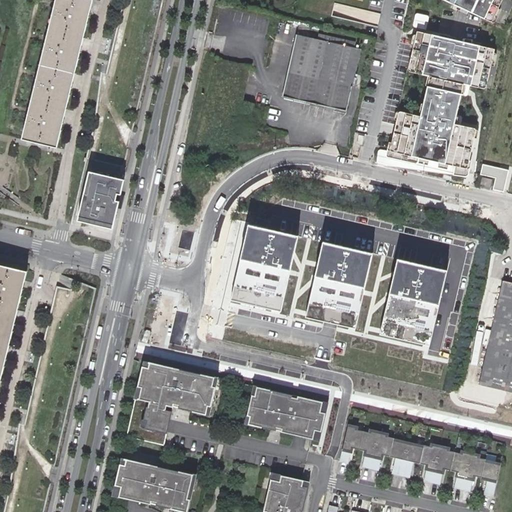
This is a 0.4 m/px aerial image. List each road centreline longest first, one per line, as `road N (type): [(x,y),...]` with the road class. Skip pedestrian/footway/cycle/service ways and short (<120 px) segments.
road 1 (unclassified): [(511,212),(292,169),(233,194),(199,287)]
road 2 (unclassified): [(199,287),(187,345),(345,381),(328,461)]
road 3 (secondary): [(136,271),(199,0)]
road 4 (secondary): [(184,0),(122,268)]
road 5 (residential): [(109,0),(53,251)]
road 6 (secondary): [(122,268),(66,511)]
road 7 (secondary): [(81,511),(136,271)]
road 8 (residential): [(53,251),(0,444)]
road 9 (residential): [(328,461),(171,425)]
road 10 (unknown): [(461,201),(509,50)]
road 11 (residential): [(468,511),(324,478)]
